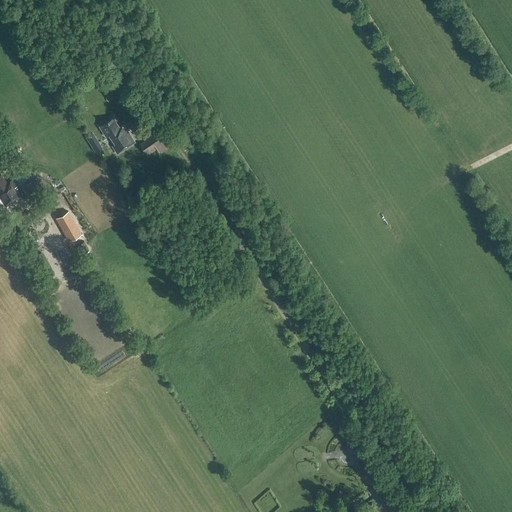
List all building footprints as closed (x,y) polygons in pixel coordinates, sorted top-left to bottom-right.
[(123,128),(123,127),(122,125),(119,127),(112,117),(99,126),(105,136),(108,134),(115,144),(112,146),(117,153),(134,142),(125,127),(123,128)] [(153,143),(149,137),(139,143),(146,155),(157,149),(157,150),(159,153),(170,147),(167,143),(163,137),(153,143)] [(0,208),(5,205),(21,195),(11,179),(6,183),(0,173),(0,208)] [(31,181),(25,185),(24,185),(39,207),(48,201),(46,197),(42,200),(31,181)] [(55,218),(69,241),(81,234),(68,211),(55,218)] [(279,285),(270,288),(272,295),(281,292),(279,285)] [(386,492),(387,493),(391,499),(400,493),(395,486),(386,492)]
